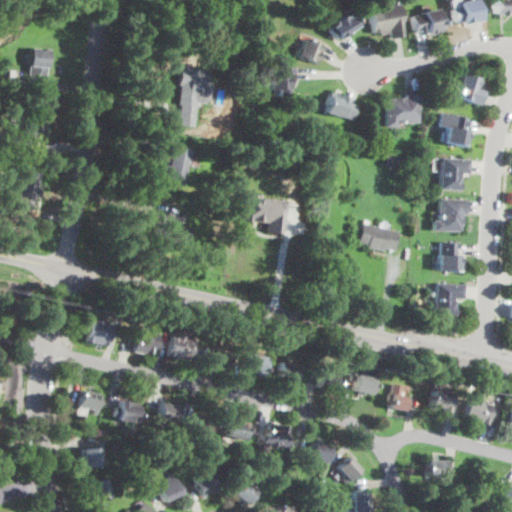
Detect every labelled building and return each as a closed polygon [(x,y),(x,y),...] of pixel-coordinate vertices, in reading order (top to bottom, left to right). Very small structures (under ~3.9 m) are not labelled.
[(462,0),(474,0),(475,5),(479,5),(481,18),(481,20),(470,22),(467,23),(464,23),(461,24),(460,20),(451,22),(449,8),(457,6),(457,2),(457,1),(462,0)] [(511,0),(511,10),(511,11),(506,12),(506,14),(502,14),(500,14),(497,14),(497,13),(492,13),(491,0),(511,0)] [(396,4),(402,36),(400,37),(390,39),(388,39),(387,33),(385,33),(377,35),(377,31),(369,33),(365,9),(387,5),(395,4),(396,4)] [(434,9),(440,31),(432,33),(428,34),(425,35),(424,29),(423,29),(412,32),(408,17),(434,9)] [(348,13),(350,16),(353,15),(356,20),(354,21),(357,25),(347,31),(346,32),(336,38),(335,38),(334,37),(332,38),(330,39),(325,30),(333,25),(331,22),(339,17),(340,18),(348,13)] [(318,55),(316,63),(294,55),(296,49),(298,42),(299,38),(312,42),(321,45),(318,55)] [(47,50),(46,69),(45,71),(44,82),(26,81),(27,64),(22,63),(23,52),(27,53),(28,48),(47,50)] [(289,88),(289,96),(283,96),(283,99),(277,99),(276,95),(276,90),(269,90),(267,90),(266,72),(278,72),(277,67),(293,67),(293,68),(293,79),(293,81),(289,81),(289,84),(289,88)] [(208,93),(207,102),(199,101),(198,107),(194,106),(192,126),(176,124),(178,105),(176,104),(177,87),(178,85),(175,85),(175,84),(177,68),(207,71),(205,87),(205,92),(208,93)] [(467,78),(472,79),(473,76),(479,77),(477,85),(475,89),(480,91),(480,92),(477,103),(477,105),(452,98),(453,93),(455,85),(458,75),(467,78)] [(418,94),(417,123),(409,123),(409,124),(404,123),(403,123),(401,123),(402,120),(397,120),(397,122),(395,122),(395,127),(383,127),(384,107),(384,98),(403,98),(403,94),(405,94),(416,94),(418,94)] [(346,97),(344,102),(346,102),(355,105),(354,109),(351,120),(323,112),(323,111),(325,104),(327,95),(334,97),(336,98),(337,95),(343,97),(346,97)] [(44,104),(42,121),(41,121),(41,123),(41,125),(39,137),(25,136),(21,135),(23,119),(17,118),(19,101),(30,102),(44,104)] [(467,138),(465,146),(442,142),(443,132),(447,115),(462,118),(464,118),(462,130),(468,131),(468,134),(467,138)] [(223,143),(222,151),(213,151),(214,142),(223,143)] [(188,149),(182,185),(161,182),(164,169),(167,169),(169,163),(169,160),(171,146),(188,149)] [(403,159),(401,167),(383,163),(385,154),(403,159)] [(467,173),(467,174),(457,173),(457,175),(459,175),(459,176),(458,190),(440,189),(437,189),(438,171),(439,158),(439,157),(468,159),(468,160),(467,173)] [(38,192),(38,193),(33,192),(30,207),(13,204),(13,202),(14,199),(18,177),(20,168),(38,172),(35,187),(39,188),(38,190),(38,192)] [(284,199),(242,195),(240,218),(264,221),(263,230),(281,232),(284,199)] [(465,213),(465,214),(461,214),(461,216),(461,225),(459,225),(459,232),(431,230),(431,220),(436,220),(437,213),(436,212),(435,212),(435,207),(437,205),(437,198),(465,199),(465,201),(465,213)] [(191,228),(187,244),(181,242),(180,245),(152,237),(142,235),(145,223),(146,221),(148,212),(158,214),(176,219),(175,224),(191,228)] [(397,232),(393,248),(393,250),(385,248),(382,248),(381,251),(365,247),(366,244),(356,242),(360,223),(378,227),(383,229),(388,230),(397,232)] [(458,263),(457,271),(436,270),(436,261),(437,242),(455,243),(455,244),(454,254),(454,255),(458,256),(458,258),(458,263)] [(463,297),(463,299),(450,299),(449,300),(454,300),(454,301),(454,307),(455,307),(454,316),(433,315),(433,313),(433,298),(434,290),(434,285),(434,284),(434,283),(463,284),(463,286),(463,297)] [(102,321),(101,323),(109,325),(112,325),(111,332),(108,347),(107,346),(100,345),(97,344),(83,341),(87,321),(94,323),(94,320),(100,321),(102,321)] [(156,333),(152,355),(144,354),(141,353),(131,352),(131,351),(134,329),(156,333)] [(192,341),(188,360),(180,359),(176,358),(164,356),(168,336),(178,338),(189,340),(192,341)] [(227,352),(224,368),(217,367),(214,366),(204,365),(204,364),(205,357),(202,356),(203,348),(203,347),(227,352)] [(265,357),(261,376),(250,374),(247,373),(244,372),(243,372),(243,370),(243,369),(247,353),(265,357)] [(296,365),(292,382),(289,382),(286,381),(273,378),(277,361),(286,363),(293,364),(296,365)] [(337,376),(333,391),(323,389),(321,388),(316,387),(319,376),(320,372),(330,374),(336,376),(337,376)] [(372,378),(369,394),(362,393),(358,392),(351,391),(351,389),(353,381),(354,375),(361,376),(371,378),(372,378)] [(404,386),(404,390),(398,389),(397,395),(405,397),(402,410),(390,408),(387,408),(386,407),(390,384),(404,386)] [(99,393),(95,413),(90,412),(91,409),(84,408),(77,406),(75,406),(77,397),(79,389),(89,391),(92,392),(99,393)] [(449,403),(447,413),(446,413),(437,411),(438,408),(436,408),(433,407),(426,406),(429,390),(433,390),(442,392),(450,394),(449,403)] [(482,393),(480,402),(492,404),(492,407),(488,424),(485,424),(477,422),(475,422),(463,420),(466,399),(473,400),(474,392),(482,393)] [(137,407),(135,423),(115,420),(115,417),(111,416),(112,407),(113,406),(117,407),(118,400),(126,402),(126,403),(126,405),(128,405),(137,407)] [(173,406),(172,421),(168,421),(155,420),(155,419),(156,411),(157,404),(159,404),(160,404),(163,405),(173,406)] [(511,410),(511,428),(503,426),(506,413),(502,413),(503,410),(507,411),(507,409),(511,410)] [(212,417),(208,432),(200,430),(188,426),(188,423),(192,412),(199,414),(201,414),(212,417)] [(246,422),(243,439),(232,437),(225,436),(220,435),(222,428),(224,418),(231,419),(240,421),(242,421),(246,422)] [(287,437),(285,447),(260,440),(263,431),(265,421),(269,422),(275,424),(276,424),(287,427),(285,436),(287,437)] [(329,446),(325,463),(316,461),(307,459),(306,459),(308,450),(310,442),(312,442),(320,444),(322,444),(329,446)] [(100,465),(81,467),(81,460),(81,457),(80,449),(98,447),(98,453),(99,462),(100,465)] [(352,480),(349,483),(347,481),(343,484),(340,480),(342,478),(341,476),(340,476),(341,475),(334,467),(338,464),(346,456),(352,463),(354,464),(361,472),(352,480)] [(443,476),(423,476),(423,459),(433,459),(436,459),(439,459),(443,459),(443,476)] [(206,494),(198,497),(195,490),(191,478),(207,472),(215,490),(208,493),(206,494)] [(169,497),(160,501),(154,490),(151,483),(156,481),(166,476),(169,474),(178,493),(171,496),(169,497)] [(107,493),(108,497),(93,501),(91,494),(88,495),(88,494),(87,491),(90,490),(88,483),(96,481),(104,479),(107,493)] [(253,494),(243,505),(242,504),(231,494),(242,481),(254,492),(253,494)] [(511,508),(510,510),(509,509),(506,511),(504,509),(507,506),(503,502),(502,502),(501,501),(496,496),(503,491),(510,484),(511,486),(511,487),(511,508)] [(367,511),(350,511),(349,506),(348,494),(365,493),(366,500),(366,502),(367,511)]
